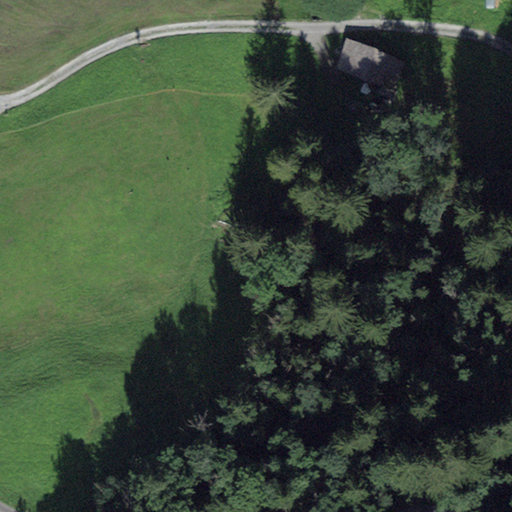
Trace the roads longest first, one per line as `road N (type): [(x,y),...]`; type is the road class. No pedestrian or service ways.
road 1 (track): [(0,103),(119,41),(162,30),(418,28),(511,48)]
road 2 (track): [(431,511),(291,511)]
